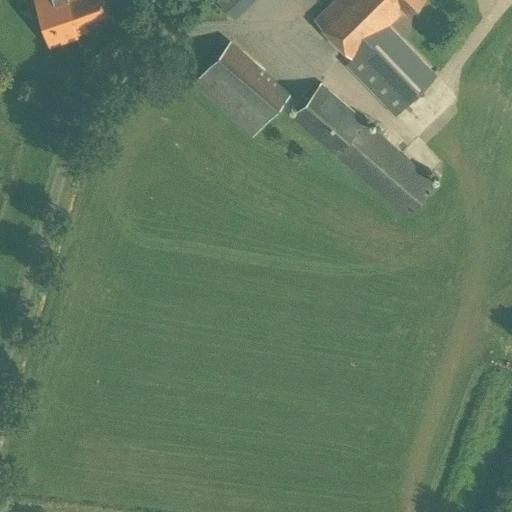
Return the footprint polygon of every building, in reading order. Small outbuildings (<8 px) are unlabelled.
[(34,0),(49,45),(78,36),(77,33),(114,22),(106,0),(34,0)] [(154,18),(176,0),(138,0),(137,2),(154,18)] [(219,0),(231,12),(234,14),(248,0),(219,0)] [(407,12),(418,0),(332,0),(314,18),(350,58),(345,64),(395,115),(437,74),(390,25),(404,9),(407,12)] [(253,136),(290,92),(230,39),(191,83),(253,136)] [(406,216),(436,183),(363,118),(364,118),(321,82),(290,114),(334,152),(406,216)]
